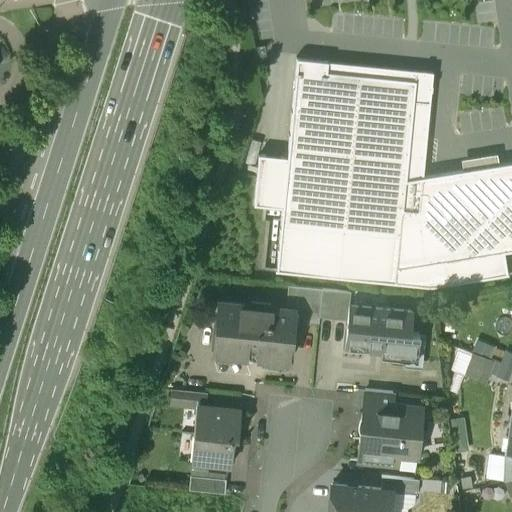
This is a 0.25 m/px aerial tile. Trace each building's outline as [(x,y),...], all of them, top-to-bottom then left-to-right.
[(432,70),(297,58),(287,156),(259,154),(254,205),(282,208),(276,270),(412,283),(432,70)] [(442,284),(507,273),(503,250),(511,248),(511,161),(422,176),(412,283),(429,285),(442,284)] [(321,287),(289,284),(286,310),(294,310),(293,322),(318,324),(318,315),(321,287)] [(321,287),(318,315),(347,318),(349,290),(321,287)] [(271,304),(251,302),(251,306),(219,303),(214,354),(238,356),(238,358),(249,359),(249,357),(289,361),(293,322),(294,310),(286,310),(270,308),(271,304)] [(412,309),(348,304),(346,327),(350,327),(348,346),(382,349),(382,355),(416,358),(418,331),(410,331),(412,309)] [(511,352),(506,350),(501,362),(511,366),(511,352)] [(511,371),(511,366),(501,362),(496,375),(509,380),(511,371)] [(393,390),(366,387),(363,414),(365,416),(367,416),(365,433),(364,433),(361,435),(359,460),(398,464),(399,454),(416,456),(421,405),(392,402),(393,390)] [(206,391),(171,388),(169,404),(196,406),(196,404),(205,405),(206,391)] [(205,405),(196,404),(196,406),(194,432),(233,436),(237,437),(240,409),(205,405)] [(233,436),(194,432),(191,460),(231,464),(233,436)] [(226,478),(190,474),(189,488),(224,492),(226,478)] [(417,477),(380,474),(379,486),(390,488),(390,489),(416,492),(417,477)] [(379,486),(331,482),(328,508),(335,508),(334,511),(388,511),(390,489),(390,488),(379,486)]
